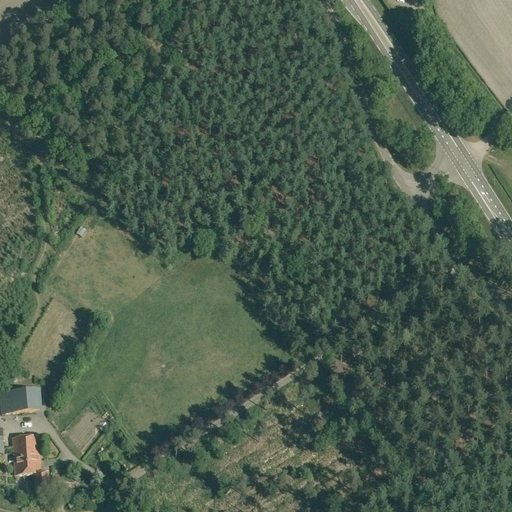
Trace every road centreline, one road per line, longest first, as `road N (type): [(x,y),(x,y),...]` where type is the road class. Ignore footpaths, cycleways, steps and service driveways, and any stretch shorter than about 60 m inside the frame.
road 1 (unclassified): [(402,196),(376,151),(322,0)]
road 2 (unclassified): [(462,159),(489,140),(492,110),(418,0)]
road 3 (primary): [(462,159),(357,0)]
road 4 (unclassified): [(511,319),(437,246),(402,196)]
